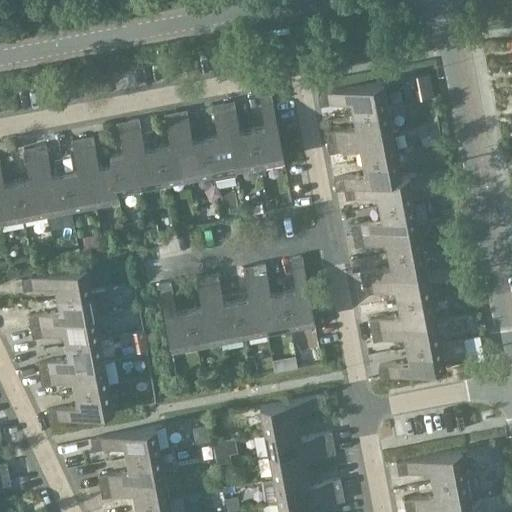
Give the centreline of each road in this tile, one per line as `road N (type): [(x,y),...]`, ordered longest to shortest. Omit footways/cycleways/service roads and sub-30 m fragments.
road 1 (residential): [(361,410),(296,67),(0,124)]
road 2 (residential): [(438,0),(511,377)]
road 3 (tertiary): [(0,59),(307,0)]
road 4 (residential): [(361,410),(511,378)]
road 5 (residential): [(0,374),(66,511)]
